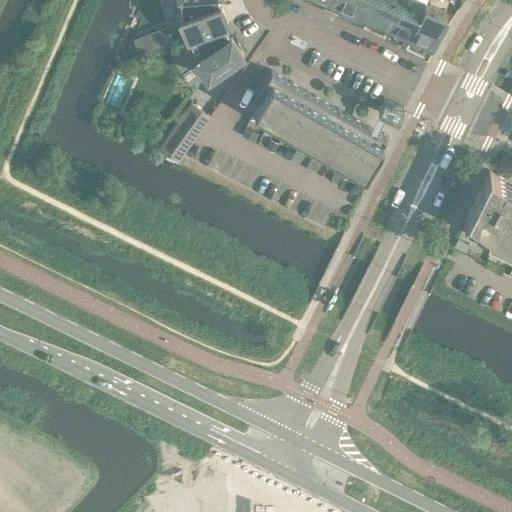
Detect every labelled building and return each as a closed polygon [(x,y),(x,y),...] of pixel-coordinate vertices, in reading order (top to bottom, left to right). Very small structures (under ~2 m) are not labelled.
[(188,36),(222,24),(227,22),(220,1),(219,1),(218,0),(179,0),(181,15),(179,16),(187,37),(188,36)] [(337,10),(349,15),(355,0),(331,0),(330,4),(338,7),(337,10)] [(369,21),(378,0),(355,0),(349,15),(360,20),(362,17),(369,20),(369,21)] [(388,32),(402,0),(378,0),(369,21),(381,26),(382,26),(389,29),(388,32)] [(408,40),(408,41),(425,2),(420,0),(402,0),(388,32),(400,37),(401,34),(409,37),(408,40)] [(425,2),(408,41),(420,46),(421,43),(430,47),(445,11),(425,2)] [(222,24),(188,36),(196,57),(194,58),(207,76),(242,51),(230,33),(229,34),(222,24)] [(165,26),(133,37),(140,54),(171,42),(165,26)] [(386,136),(375,130),(270,69),(249,106),(250,107),(251,104),(255,107),(254,109),(365,173),(386,136)] [(377,109),(384,112),(396,118),(402,106),(383,97),(377,109)] [(189,100),(155,147),(175,161),(209,114),(189,100)] [(245,127),(241,134),(254,140),(257,133),(245,127)] [(269,137),(265,146),(274,150),(278,142),(269,137)] [(296,146),(290,158),(299,162),(305,151),(296,146)] [(286,147),(282,154),(289,158),(293,151),(286,147)] [(310,157),(305,166),(314,171),(319,162),(310,157)] [(335,169),(330,179),(337,183),(342,173),(335,169)] [(511,190),(502,186),(504,180),(489,170),(463,222),(496,238),(494,242),(511,251),(511,190)] [(455,239),(451,246),(463,252),(467,245),(455,239)]
